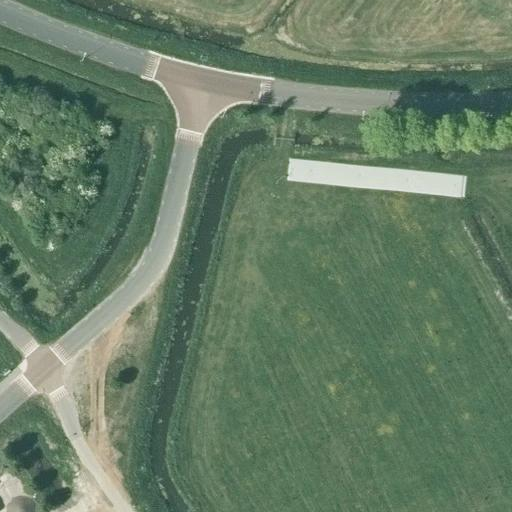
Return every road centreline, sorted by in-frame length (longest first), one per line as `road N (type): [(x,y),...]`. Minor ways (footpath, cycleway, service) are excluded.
road 1 (unclassified): [(0,409),(155,262),(201,82)]
road 2 (tertiary): [(201,82),(369,110),(511,110)]
road 3 (tertiary): [(201,82),(0,11)]
